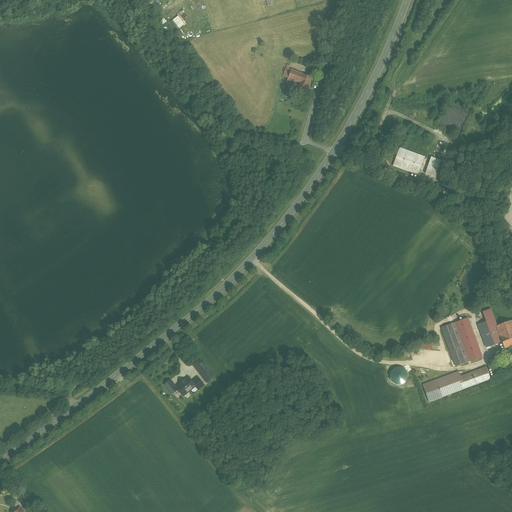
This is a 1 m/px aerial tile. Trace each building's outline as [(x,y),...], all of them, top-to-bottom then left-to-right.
[(186,23),(179,14),(172,20),(179,29),(186,23)] [(303,74),(289,69),(290,65),(287,64),(286,68),(287,68),(284,76),(288,78),(286,83),(292,85),(294,80),(300,83),(303,74)] [(312,77),(303,74),(300,83),(297,91),(306,94),(312,77)] [(425,157),(399,148),(393,166),(421,176),(422,173),(420,172),(425,157)] [(440,163),(430,160),(425,174),(434,177),(440,163)] [(444,175),(437,172),(434,180),(440,183),(444,175)] [(511,320),(511,321),(501,325),(499,319),(498,319),(498,317),(494,318),(494,320),(484,324),(487,333),(497,329),(500,337),(511,332),(511,320)] [(482,357),(468,318),(441,328),(455,367),(482,357)] [(511,332),(500,337),(504,349),(511,345),(511,332)] [(192,365),(206,383),(215,376),(201,358),(192,365)] [(459,371),(422,385),(429,402),(490,380),(486,367),(460,376),(459,371)] [(195,387),(193,384),(194,383),(189,376),(176,386),(175,387),(178,390),(183,397),(195,387)] [(171,395),(178,390),(175,387),(176,386),(171,379),(164,385),(171,395)] [(202,381),(195,387),(198,391),(205,385),(202,381)]
